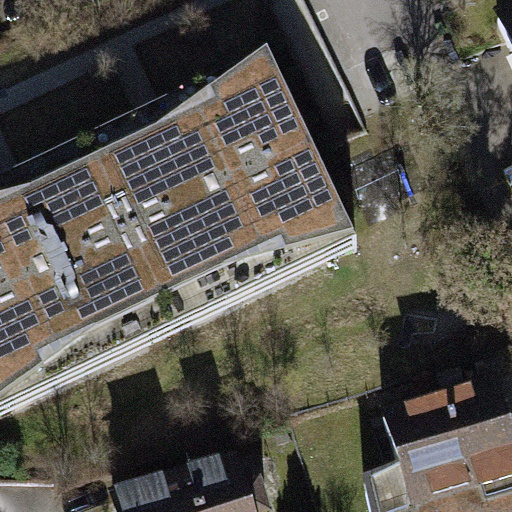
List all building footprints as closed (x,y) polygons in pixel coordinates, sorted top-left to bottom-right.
[(511,28),(501,34),(511,58),(511,28)] [(79,152),(153,307),(170,300),(182,325),(321,260),(311,238),(334,227),(269,91),(246,102),(235,78),(79,152)] [(153,307),(79,152),(0,188),(0,400),(4,408),(142,343),(130,319),(153,307)] [(511,511),(511,471),(486,390),(379,424),(395,476),(355,488),(362,511),(511,511)] [(233,471),(114,508),(115,511),(263,511),(257,493),(241,498),(233,471)]
